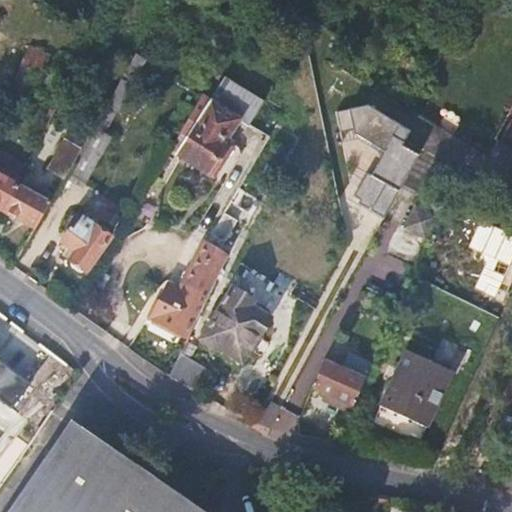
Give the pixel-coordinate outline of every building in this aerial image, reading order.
[(22,93),(31,98),(49,53),(31,44),(16,83),(11,81),(2,106),(13,111),(22,93)] [(148,58),(138,53),(134,61),(109,104),(103,114),(94,129),(85,144),(82,149),(69,171),(85,182),(111,137),(105,132),(148,58)] [(252,126),(266,102),(228,77),(178,153),(216,179),(229,160),(224,158),(235,143),(231,139),(243,119),(252,126)] [(103,114),(109,104),(100,99),(86,123),(94,129),(103,114)] [(340,111),(345,132),(358,128),(360,134),(387,149),(374,173),(370,171),(357,194),(376,205),(374,208),(387,215),(424,149),(404,139),(410,128),(369,104),(340,111)] [(502,135),(511,118),(511,111),(500,133),(502,135)] [(474,141),(463,165),(476,173),(483,171),(493,176),(492,177),(511,187),(511,118),(502,135),(493,151),(474,141)] [(463,165),(474,141),(437,123),(425,146),(463,165)] [(82,149),(85,144),(68,134),(48,171),(64,181),(67,175),(69,171),(82,149)] [(0,164),(0,204),(4,207),(9,198),(16,184),(21,176),(0,164)] [(64,181),(48,171),(37,190),(53,200),(64,181)] [(4,207),(37,225),(47,208),(53,200),(37,190),(34,195),(16,184),(9,198),(4,207)] [(431,240),(442,215),(419,202),(406,226),(431,240)] [(210,242),(229,255),(248,224),(228,212),(210,242)] [(75,214),(66,227),(68,231),(62,239),(75,250),(70,257),(71,263),(81,270),(86,268),(88,268),(109,236),(107,234),(107,229),(99,224),(94,227),(75,214)] [(198,318),(229,255),(210,242),(207,240),(183,290),(170,284),(163,299),(190,314),(198,318)] [(219,347),(243,362),(257,336),(261,337),(272,316),(252,304),(254,299),(235,286),(202,339),(218,350),(219,347)] [(159,297),(149,315),(182,332),(190,314),(163,299),(159,297)] [(410,350),(383,405),(429,426),(454,374),(410,350)] [(171,375),(198,393),(211,372),(210,368),(182,352),(171,375)] [(315,386),(355,406),(374,364),(351,352),(347,362),(342,359),(337,366),(327,360),(318,379),(315,386)] [(169,511),(60,438),(9,511),(169,511)] [(0,497),(16,475),(10,470),(0,484),(0,497)] [(281,511),(282,502),(266,500),(264,511),(281,511)]
